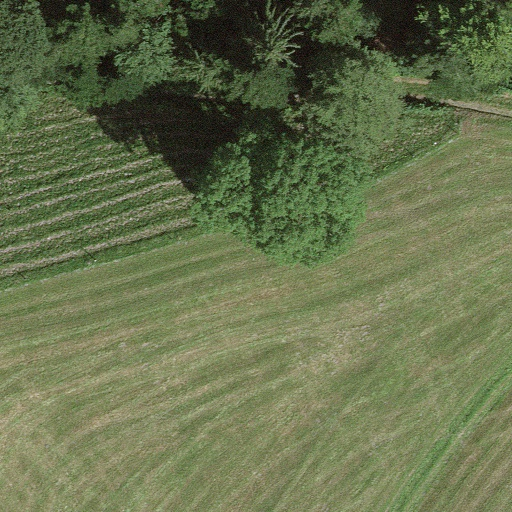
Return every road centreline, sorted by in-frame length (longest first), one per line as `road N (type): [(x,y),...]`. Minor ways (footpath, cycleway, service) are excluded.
road 1 (track): [(0,65),(511,100)]
road 2 (track): [(511,370),(399,511)]
